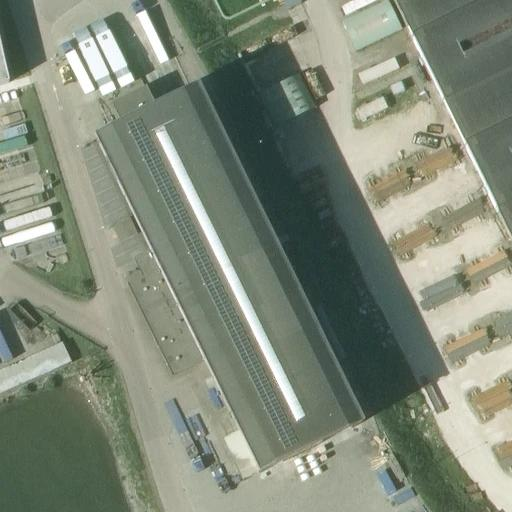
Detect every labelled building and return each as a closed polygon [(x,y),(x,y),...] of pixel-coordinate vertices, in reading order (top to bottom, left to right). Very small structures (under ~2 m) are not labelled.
[(511,0),(389,0),(511,250),(511,0)] [(356,52),(401,31),(386,1),(342,22),(356,52)] [(0,43),(9,41),(0,11),(0,43)] [(202,364),(236,434),(221,441),(242,484),(362,425),(197,89),(154,110),(144,89),(111,106),(120,126),(92,140),(147,252),(132,260),(140,278),(125,285),(171,379),(202,364)] [(137,234),(129,218),(112,226),(120,243),(137,234)]
